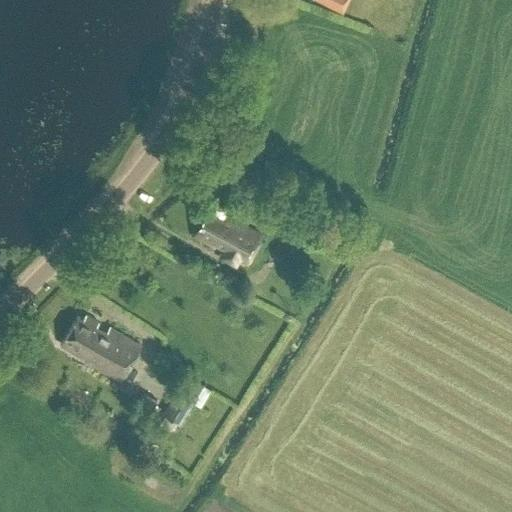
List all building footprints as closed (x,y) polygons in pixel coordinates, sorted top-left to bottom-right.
[(284,0),(282,5),(306,16),(313,0),(284,0)] [(324,0),(343,9),(347,0),(324,0)] [(223,219),(227,213),(226,209),(221,206),(217,207),(214,214),(209,211),(195,234),(224,250),(221,255),(235,263),(238,258),(247,263),(263,235),(230,215),(227,221),(223,219)] [(296,234),(308,240),(315,228),(302,221),(296,234)] [(98,322),(86,313),(83,318),(78,314),(60,345),(91,362),(90,363),(121,380),(141,344),(109,326),(106,331),(96,325),(98,322)] [(195,379),(189,389),(197,394),(202,384),(195,379)] [(178,383),(162,412),(180,423),(197,394),(189,389),(178,383)] [(156,399),(144,391),(138,400),(151,407),(156,399)]
